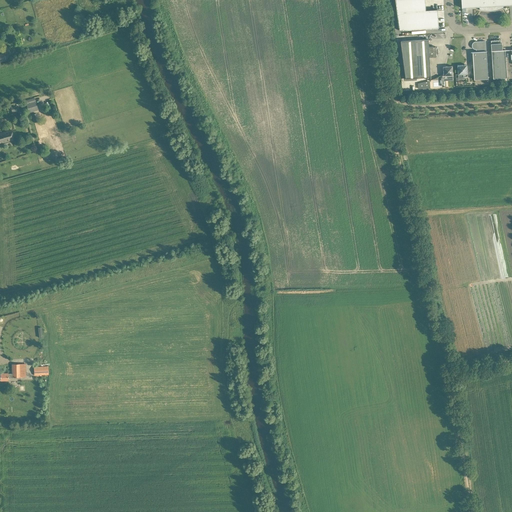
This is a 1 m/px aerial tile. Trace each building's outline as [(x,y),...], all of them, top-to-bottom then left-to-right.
[(395,0),(400,31),(439,28),(438,10),(426,10),(425,0),(395,0)] [(511,0),(461,0),(462,8),(480,7),(480,10),(479,9),(479,10),(482,10),(489,11),(495,11),(502,9),(501,9),(501,6),(511,5),(511,0)] [(429,39),(401,41),(406,78),(431,77),(430,55),(436,55),(436,46),(429,47),(429,39)] [(492,51),(490,51),(491,51),(492,51),(493,79),(507,78),(506,50),(503,50),(502,43),(500,43),(500,40),(501,40),(491,41),(492,51)] [(475,49),(476,49),(476,52),(472,52),(473,52),(474,80),(488,79),(487,51),(486,51),(486,41),(476,42),(475,42),(474,42),(473,42),(473,43),(473,44),(472,44),(472,45),(472,46),(472,47),(473,47),(473,48),(474,49),(475,49)] [(7,51),(0,53),(0,63),(10,61),(7,51)] [(467,70),(467,66),(463,66),(463,65),(458,65),(458,75),(463,74),(464,77),(468,77),(467,72),(468,70),(467,70)] [(444,69),(443,69),(444,74),(442,74),(442,78),(447,78),(447,76),(453,75),(453,66),(446,66),(446,67),(444,69)] [(36,100),(26,103),(29,113),(38,110),(36,100)] [(0,143),(14,139),(11,130),(0,133),(0,132),(0,131),(0,143)] [(26,377),(26,372),(25,364),(12,364),(12,373),(8,373),(0,373),(0,374),(0,380),(8,380),(8,377),(26,377)] [(48,366),(34,367),(34,376),(48,375),(48,366)]
